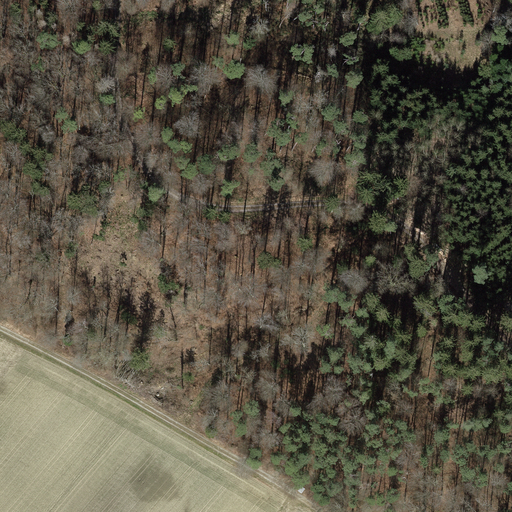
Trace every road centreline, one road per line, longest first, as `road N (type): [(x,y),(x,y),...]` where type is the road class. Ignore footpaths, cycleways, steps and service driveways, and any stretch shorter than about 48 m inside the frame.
road 1 (track): [(118,0),(114,78),(139,158),(162,187),(194,205),(365,205)]
road 2 (track): [(0,327),(323,511)]
road 3 (track): [(511,347),(425,242),(365,205)]
